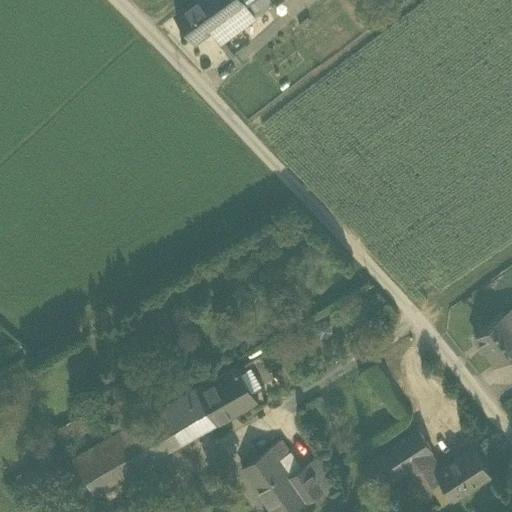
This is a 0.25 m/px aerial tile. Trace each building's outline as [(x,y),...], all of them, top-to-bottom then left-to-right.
[(212,27),(221,40),(254,16),(248,8),(242,0),(194,0),(176,14),(195,39),(212,27)] [(511,322),(507,316),(503,312),(475,334),(496,362),(511,349),(511,322)] [(251,365),(240,372),(252,392),(263,386),(251,365)] [(188,395),(206,427),(256,399),(252,392),(240,372),(237,367),(188,395)] [(108,384),(124,412),(143,401),(128,373),(108,384)] [(174,402),(191,435),(192,435),(206,427),(188,395),(174,402)] [(139,419),(74,456),(92,489),(93,490),(191,435),(174,402),(141,421),(139,419)] [(93,429),(83,411),(51,429),(61,447),(93,429)] [(372,459),(386,481),(411,465),(425,456),(435,449),(421,428),(372,459)] [(279,437),(266,447),(275,459),(288,450),(279,437)] [(445,467),(437,472),(442,478),(454,495),(489,469),(472,446),(445,467)] [(282,469),(275,459),(266,447),(241,465),(258,489),(282,469)] [(445,467),(435,449),(425,456),(437,472),(445,467)] [(282,469),(287,476),(300,467),(288,450),(275,459),(282,469)] [(320,453),(304,464),(320,487),(337,476),(320,453)] [(83,495),(92,489),(74,456),(64,462),(83,495)] [(431,485),(442,478),(437,472),(425,456),(411,465),(426,488),(431,485)] [(287,476),(304,499),(321,487),(320,487),(304,464),(300,467),(287,476)] [(47,490),(35,465),(16,474),(28,499),(47,490)] [(258,489),(274,511),(285,511),(304,499),(287,476),(282,469),(258,489)] [(454,495),(442,478),(431,485),(442,503),(454,495)]
